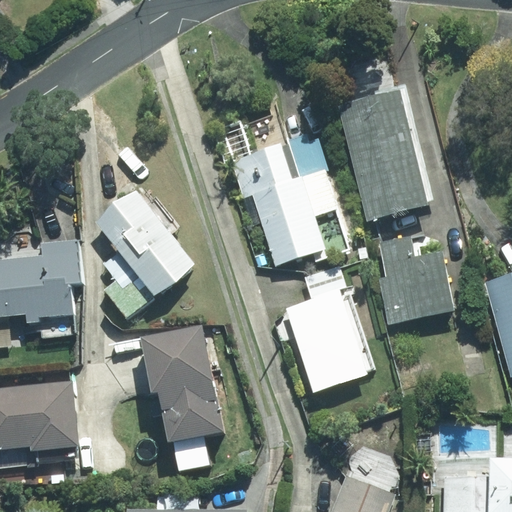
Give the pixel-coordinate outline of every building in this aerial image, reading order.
[(433,206),(406,92),(344,107),(372,220),(433,206)] [(256,195),(280,268),(331,252),(320,219),(343,211),(331,173),(298,183),(286,146),(234,163),(245,199),(256,195)] [(140,193),(101,223),(161,299),(200,269),(140,193)] [(47,255),(0,260),(0,324),(80,316),(76,285),(85,284),(80,239),(45,243),(47,255)] [(382,279),(392,325),(459,312),(447,253),(422,258),(418,239),(384,246),(391,278),(382,279)] [(511,275),(489,282),(511,368),(511,275)] [(343,292),(290,310),(318,393),(371,376),(343,292)] [(208,327),(147,339),(159,396),(166,395),(181,472),(214,466),(209,439),(230,435),(208,327)] [(78,383),(0,390),(0,454),(84,447),(78,383)] [(392,511),(406,476),(395,472),(397,467),(389,464),(391,457),(358,445),(333,511),(392,511)] [(511,511),(511,464),(498,464),(498,480),(463,480),(463,468),(438,468),(438,493),(446,493),(446,511),(511,511)]
